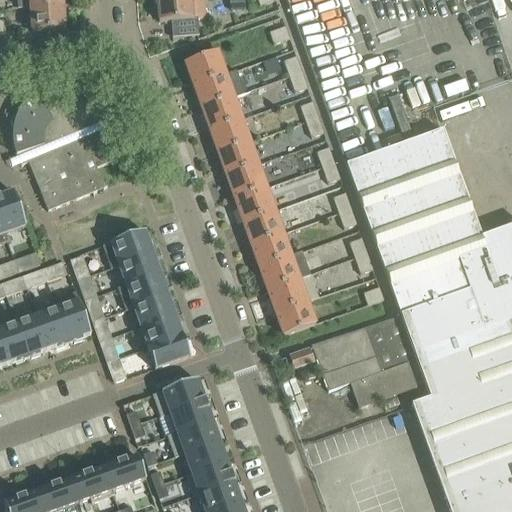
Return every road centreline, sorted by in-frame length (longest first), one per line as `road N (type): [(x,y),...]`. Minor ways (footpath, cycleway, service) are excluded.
road 1 (residential): [(237,355),(136,68),(128,52),(109,46)]
road 2 (residential): [(0,439),(237,355)]
road 3 (unclassified): [(237,355),(295,511)]
